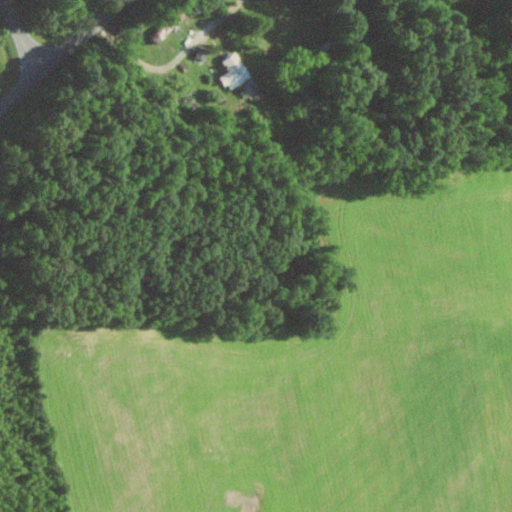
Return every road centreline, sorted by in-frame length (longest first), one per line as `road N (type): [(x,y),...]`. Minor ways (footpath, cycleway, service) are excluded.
road 1 (residential): [(108,18),(153,67),(176,75),(200,67),(267,0)]
road 2 (residential): [(0,110),(130,0)]
